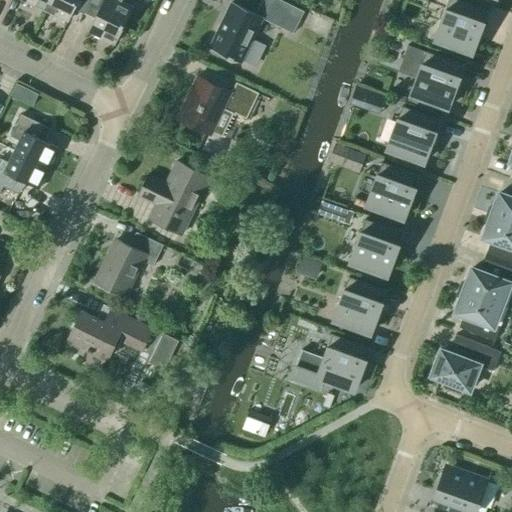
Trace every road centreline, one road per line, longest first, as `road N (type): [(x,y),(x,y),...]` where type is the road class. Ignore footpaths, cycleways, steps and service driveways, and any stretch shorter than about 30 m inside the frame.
road 1 (residential): [(416,414),(394,399),(399,358),(511,43)]
road 2 (residential): [(121,115),(0,363)]
road 3 (unclassified): [(121,115),(0,56)]
road 4 (unclassified): [(121,115),(179,0)]
